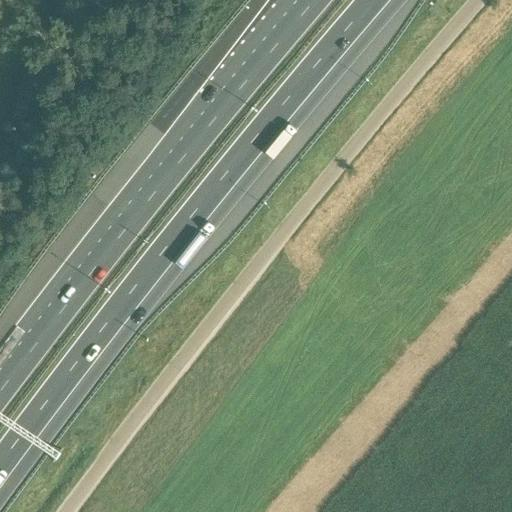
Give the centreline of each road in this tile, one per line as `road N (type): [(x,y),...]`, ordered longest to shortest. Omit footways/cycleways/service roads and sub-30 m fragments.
road 1 (motorway): [(0,477),(156,268),(381,0)]
road 2 (motorway): [(306,0),(119,224),(0,383)]
road 3 (unclassified): [(305,511),(511,263)]
